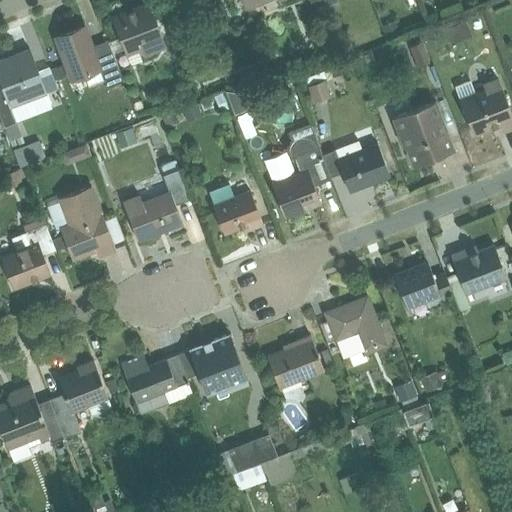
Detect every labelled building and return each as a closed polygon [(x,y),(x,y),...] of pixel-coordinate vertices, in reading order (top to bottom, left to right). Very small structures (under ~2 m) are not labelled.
[(241,0),(245,10),(271,0),(241,0)] [(142,58),(165,48),(145,1),(109,16),(126,56),(138,51),(142,58)] [(68,81),(102,68),(85,23),(51,36),(68,81)] [(0,89),(8,109),(45,94),(27,49),(0,59),(0,89)] [(309,101),(326,99),(324,79),(307,81),(309,101)] [(471,141),(511,126),(511,115),(500,81),(455,96),(471,141)] [(408,165),(455,148),(436,98),(389,115),(408,165)] [(236,115),(245,138),(255,134),(246,111),(236,115)] [(349,195),(390,179),(373,135),(332,152),(349,195)] [(12,147),(16,165),(43,160),(40,142),(12,147)] [(285,151),(262,157),(268,178),(291,172),(285,151)] [(287,220),(323,206),(307,167),(271,181),(287,220)] [(139,242),(181,225),(164,183),(122,200),(139,242)] [(71,263),(113,248),(91,185),(58,197),(70,231),(60,235),(71,263)] [(224,237),(261,223),(247,188),(211,202),(224,237)] [(12,292),(49,279),(31,229),(7,238),(15,260),(2,265),(12,292)] [(465,295),(507,279),(491,239),(449,255),(465,295)] [(405,310),(441,297),(429,265),(394,278),(405,310)] [(363,354),(386,345),(367,294),(322,311),(334,341),(355,333),(363,354)] [(205,393),(243,378),(225,332),(187,348),(205,393)] [(279,387),(322,370),(310,338),(267,355),(279,387)] [(135,402),(176,387),(162,349),(121,364),(135,402)] [(504,367),(511,363),(511,350),(500,355),(504,367)] [(78,431),(114,417),(95,366),(59,379),(78,431)] [(393,388),(399,405),(415,399),(409,382),(393,388)] [(0,437),(6,453),(47,438),(29,389),(0,398),(0,437)] [(407,426),(431,417),(426,402),(402,411),(407,426)] [(264,478),(266,483),(296,473),(288,451),(275,455),(267,433),(227,447),(241,486),(264,478)]
